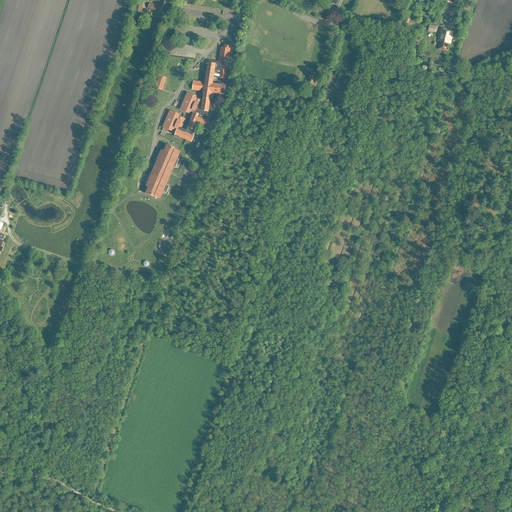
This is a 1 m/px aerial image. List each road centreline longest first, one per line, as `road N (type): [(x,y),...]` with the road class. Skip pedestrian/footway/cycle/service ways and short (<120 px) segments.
road 1 (residential): [(173,0),(87,261),(19,242),(10,232)]
road 2 (track): [(229,359),(313,121),(299,91)]
road 3 (residential): [(511,62),(428,70),(278,0)]
road 4 (residential): [(140,184),(162,114),(246,0)]
road 5 (tertiary): [(445,511),(511,317)]
road 6 (track): [(21,471),(13,447),(24,388),(0,343)]
